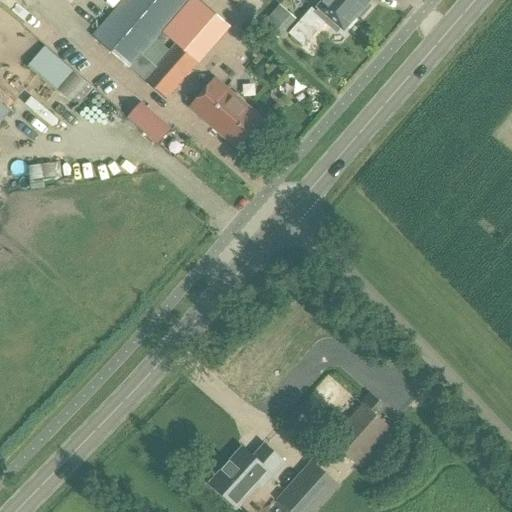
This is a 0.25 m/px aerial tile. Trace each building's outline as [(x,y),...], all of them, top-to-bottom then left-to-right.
[(149,48),(163,32),(192,0),(119,0),(98,24),(101,27),(92,36),(145,80),(163,59),(149,48)] [(369,0),(326,0),(320,8),(346,31),(371,2),(369,0)] [(168,100),(199,63),(176,44),(163,59),(145,80),(168,100)] [(59,94),(68,84),(49,67),(40,76),(59,94)] [(190,108),(241,151),(267,121),(216,77),(190,108)] [(0,124),(11,112),(0,102),(0,124)] [(128,118),(159,145),(173,129),(142,102),(128,118)] [(87,166),(122,181),(128,167),(91,150),(84,167),(71,161),(62,179),(78,186),(87,166)] [(23,171),(31,189),(40,186),(33,167),(23,171)] [(392,428),(376,414),(384,404),(371,394),(363,403),(330,441),(359,466),(392,428)] [(212,484),(235,506),(258,482),(263,486),(285,463),(267,445),(253,456),(245,448),(212,484)] [(312,460),(277,501),(289,511),(317,511),(341,486),(312,460)]
